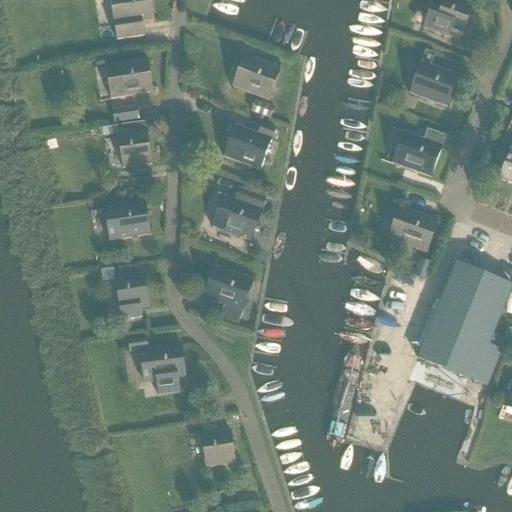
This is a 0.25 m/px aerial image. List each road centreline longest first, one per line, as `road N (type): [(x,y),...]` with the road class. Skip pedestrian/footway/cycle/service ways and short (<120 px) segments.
road 1 (residential): [(178,0),(172,317),(239,401),(276,511)]
road 2 (residential): [(511,226),(449,200),(511,27)]
